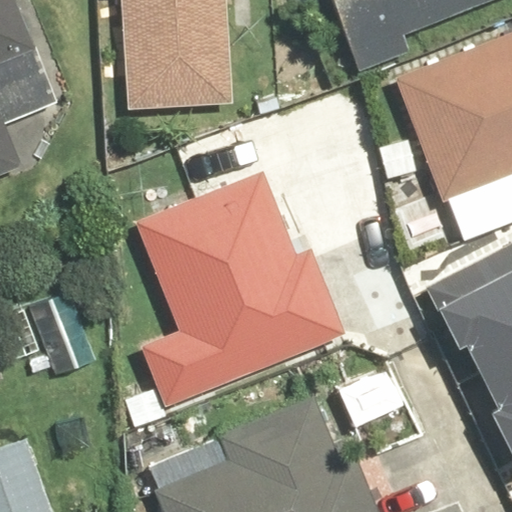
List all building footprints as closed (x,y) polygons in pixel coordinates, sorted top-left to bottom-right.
[(20,0),(0,0),(0,176),(23,167),(0,106),(0,58),(37,45),(20,0)] [(121,0),(127,105),(231,100),(226,0),(121,0)] [(331,0),(356,69),(412,50),(405,29),(487,0),(331,0)] [(511,25),(394,69),(442,198),(511,171),(511,25)] [(265,163),(134,214),(177,324),(141,338),(165,400),(348,329),(313,241),(298,247),(265,163)] [(511,248),(425,295),(511,455),(511,248)] [(74,276),(22,296),(54,380),(106,360),(74,276)] [(315,392),(143,463),(163,511),(386,511),(357,443),(339,450),(315,392)] [(54,511),(22,431),(0,439),(0,511),(54,511)]
